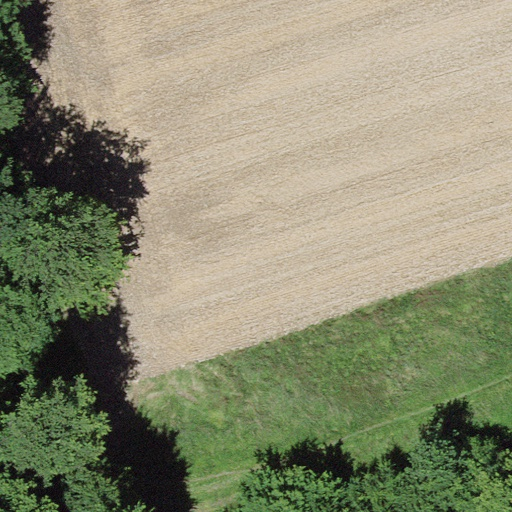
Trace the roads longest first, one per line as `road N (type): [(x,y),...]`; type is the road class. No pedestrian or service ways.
road 1 (track): [(0,484),(72,482),(135,507),(374,468),(511,408)]
road 2 (track): [(135,507),(115,415),(0,88)]
